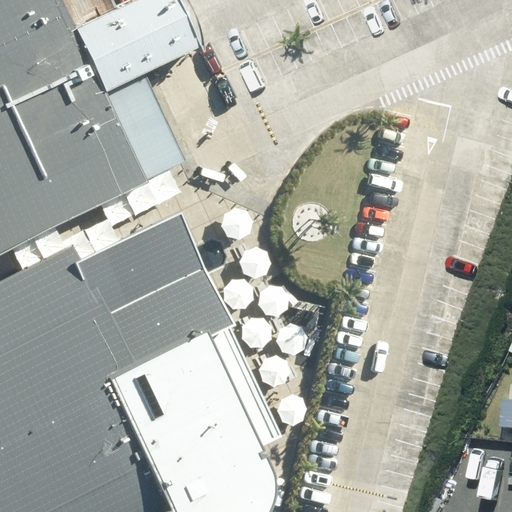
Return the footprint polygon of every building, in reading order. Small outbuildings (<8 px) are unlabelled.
[(96,80),(138,60),(112,8),(70,28),(56,0),(0,0),(0,240),(140,173),(96,80)] [(228,235),(230,236),(232,237),(233,237),(236,237),(239,237),(241,236),(244,235),(246,233),(248,231),(249,229),(251,227),(251,224),(252,221),(251,218),(251,216),(249,213),(248,211),(246,209),(244,208),(241,206),(238,206),(236,206),(233,206),(230,206),(228,208),(226,209),(224,211),(222,213),(221,216),(220,219),(220,221),(220,224),(221,227),(222,229),(224,231),(226,233),(228,235)] [(0,293),(0,511),(267,511),(278,499),(252,447),(267,432),(164,228),(119,239),(0,293)] [(248,275),(251,275),(255,276),(257,275),(260,274),(262,273),(265,271),(267,269),(268,267),(269,264),(270,261),(270,258),(269,256),(269,253),(267,250),(265,248),(263,246),(261,245),(258,244),(256,243),(253,243),(250,243),(247,244),(245,246),(243,247),(241,249),(239,252),(238,254),(237,257),(237,260),(238,263),(238,265),(240,268),(241,270),(244,272),(246,274),(248,275)] [(229,304),(231,305),(235,306),(237,307),(240,306),(243,306),(245,305),(247,303),(249,301),(251,299),(252,297),(253,294),(253,291),(253,289),(252,286),(251,283),(250,281),(248,279),(245,278),(243,276),(241,276),(238,275),(235,276),(233,276),(230,277),(228,279),(226,281),(224,283),(223,285),(222,288),(222,290),(222,293),(223,296),(224,298),(225,300),(227,302),(229,304)] [(263,313),(265,314),(270,315),(273,315),(276,314),(279,313),(281,312),(284,310),(285,308),(287,305),(288,302),(288,299),(288,296),(288,294),(287,291),(285,288),(284,286),(281,284),(279,282),(276,281),(273,281),(270,281),(267,281),(265,282),(262,283),(260,285),(258,287),(256,290),(255,292),(254,295),(254,298),(254,301),(255,304),(256,306),(258,309),(260,311),(263,313)] [(248,343),(250,345),(254,346),(257,346),(259,345),(262,345),(264,343),(266,342),(268,340),(270,338),(271,335),(271,333),(271,330),(271,327),(270,325),(269,323),(268,320),(266,319),(264,317),(261,316),(259,315),(256,315),(254,315),(251,316),(249,317),(246,319),(245,320),(243,323),(242,325),(241,327),(241,330),(241,333),(242,335),(243,338),(244,340),(246,342),(248,343)] [(282,349),(285,350),(289,351),(291,351),(294,351),(297,350),(299,349),(302,347),(303,345),(305,343),(306,340),(307,338),(307,335),(307,332),(306,329),(305,327),(303,325),(301,323),(299,321),(296,320),(294,319),(291,319),(288,319),(285,320),(283,321),(280,323),(278,325),(277,327),(276,329),(275,332),(275,335),(275,338),(275,340),(277,343),(278,345),(280,347),(282,349)] [(270,383),(272,384),(278,383),(280,382),(283,381),(285,379),(286,377),(288,375),(289,372),(289,370),(289,367),(289,364),(288,362),(287,359),(285,357),(283,356),(281,354),(278,353),(276,352),(273,352),(270,353),(268,353),(265,355),(263,356),(261,358),(260,360),(259,363),(258,365),(258,368),(258,370),(258,373),(260,376),(261,378),(263,380),(265,381),(267,383),(270,383)] [(286,424),(288,424),(290,424),(291,424),(294,424),(297,423),(299,421),(301,420),(303,418),(304,415),(305,412),(306,410),(306,407),(306,404),(305,401),(303,399),(301,397),(299,395),(297,394),(294,393),(291,392),(289,392),(286,393),(283,393),(281,395),(279,397),(277,399),(275,401),(274,404),(274,407),(274,409),(274,412),(275,415),(277,417),(278,419),(281,421),(283,423),(286,424)]
